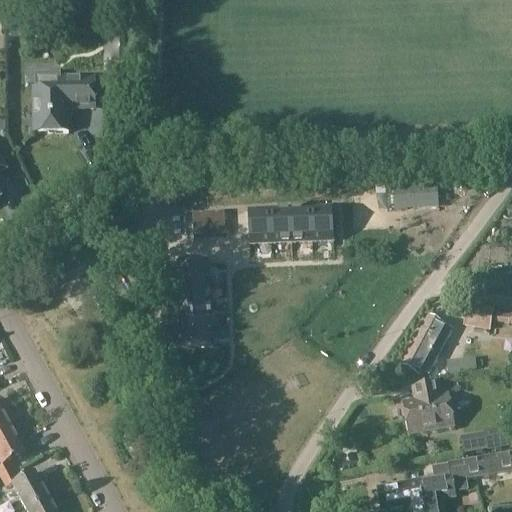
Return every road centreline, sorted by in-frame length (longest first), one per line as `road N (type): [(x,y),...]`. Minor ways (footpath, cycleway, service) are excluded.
road 1 (unclassified): [(278,511),(290,480),(511,174)]
road 2 (track): [(135,168),(511,157)]
road 3 (track): [(135,168),(188,511)]
road 4 (residential): [(113,511),(0,307)]
road 5 (track): [(152,0),(152,168)]
road 6 (track): [(0,253),(135,168)]
